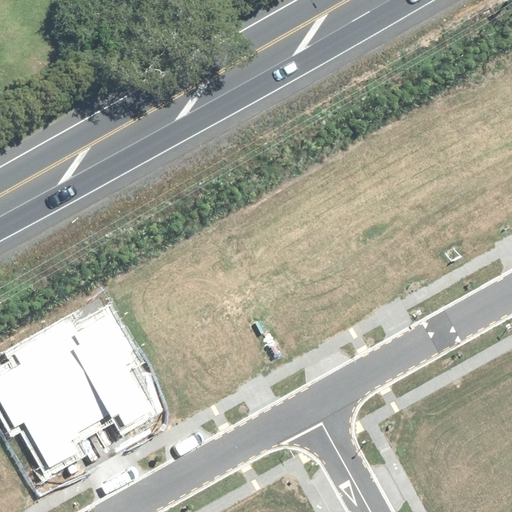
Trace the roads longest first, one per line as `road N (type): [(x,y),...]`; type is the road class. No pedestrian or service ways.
road 1 (trunk): [(349,0),(0,196)]
road 2 (residential): [(511,294),(312,407)]
road 3 (residential): [(312,407),(123,511)]
